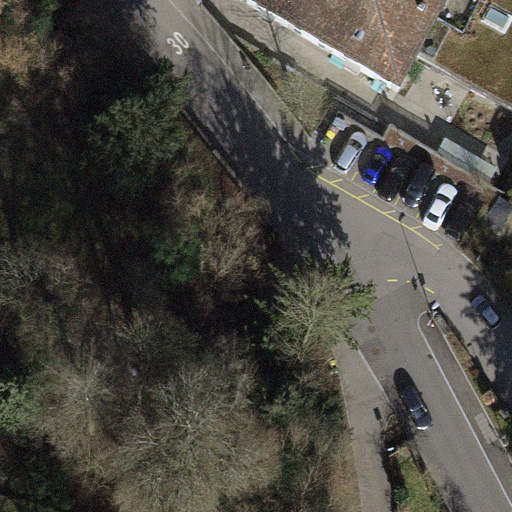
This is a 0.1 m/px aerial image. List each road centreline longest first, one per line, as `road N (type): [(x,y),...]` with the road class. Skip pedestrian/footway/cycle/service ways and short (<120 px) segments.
road 1 (residential): [(123,0),(296,185),(332,250)]
road 2 (residential): [(511,369),(456,297),(405,263),(332,250)]
road 3 (residential): [(400,350),(480,511)]
road 4 (residential): [(400,350),(368,412),(379,511)]
road 5 (residential): [(332,250),(400,350)]
